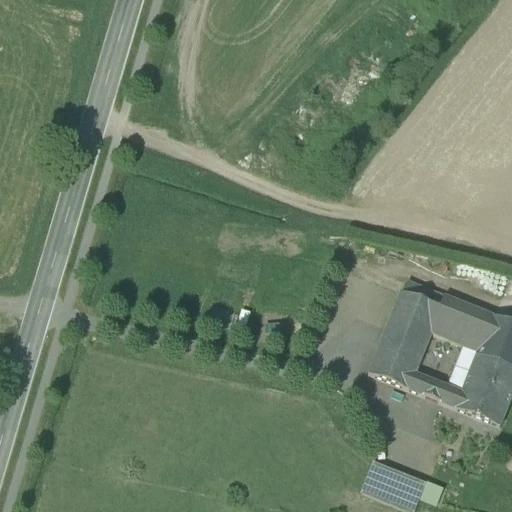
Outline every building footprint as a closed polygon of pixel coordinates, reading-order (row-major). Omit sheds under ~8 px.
[(404,287),(399,299),(438,314),(443,303),(404,287)] [(438,314),(399,299),(367,380),(407,396),(414,380),(430,340),(440,315),(438,314)] [(491,322),(443,303),(438,314),(440,315),(430,340),(477,358),(491,322)] [(511,330),(491,322),(477,358),(469,379),(491,388),(492,384),(499,387),(501,383),(511,387),(511,330)] [(491,388),(469,379),(461,398),(454,415),(498,433),(511,398),(511,387),(501,383),(499,387),(492,384),(491,388)] [(430,386),(414,380),(407,396),(423,403),(430,386)] [(437,408),(444,391),(430,386),(423,403),(437,408)] [(444,391),(437,408),(454,415),(461,398),(444,391)] [(424,489),(372,468),(359,498),(393,511),(415,511),(418,505),(424,489)] [(441,496),(424,489),(418,505),(435,511),(441,496)]
